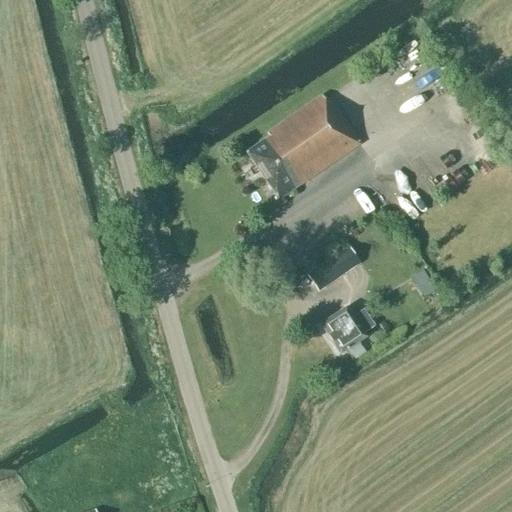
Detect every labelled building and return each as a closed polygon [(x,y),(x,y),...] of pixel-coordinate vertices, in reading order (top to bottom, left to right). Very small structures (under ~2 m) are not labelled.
[(332,111),(322,96),(267,133),(269,137),(246,153),(278,200),(360,145),(335,108),(332,111)] [(419,184),(409,166),(382,182),(393,200),(397,198),(409,216),(432,199),(421,182),(419,184)] [(360,265),(347,247),(305,275),(317,293),(360,265)] [(430,279),(422,268),(410,276),(418,288),(430,279)] [(363,310),(352,317),(346,308),(320,325),(340,355),(366,338),(363,334),(374,327),(363,310)]
